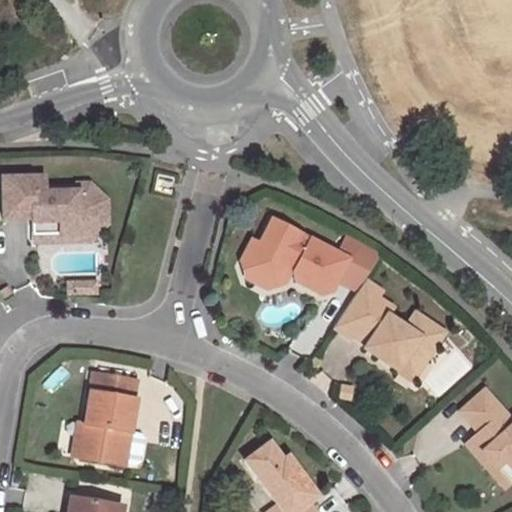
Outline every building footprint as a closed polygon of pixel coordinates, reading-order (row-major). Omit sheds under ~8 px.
[(31,222),(59,221),(60,237),(86,237),(97,225),(97,208),(83,195),(75,196),(43,197),(43,182),(2,183),(3,223),(31,222)] [(32,246),(89,244),(105,228),(104,205),(86,187),(74,187),(75,196),(83,195),(97,208),(97,225),(86,237),(60,237),(59,221),(31,222),(32,246)] [(348,262),(271,221),(257,246),(250,260),(254,273),(265,280),(279,276),(282,270),(289,274),(292,275),(295,285),(319,298),(330,295),(348,262)] [(250,260),(257,246),(250,242),(239,263),(245,281),(265,291),(283,286),(289,274),(282,270),(279,276),(265,280),(254,273),(250,260)] [(391,311),(376,301),(380,294),(364,282),(332,330),(347,340),(351,337),(366,348),(369,343),(381,351),(375,359),(396,373),(408,356),(422,366),(443,335),(414,316),(404,330),(386,318),(391,311)] [(366,348),(364,352),(375,359),(381,351),(369,343),(366,348)] [(408,356),(396,373),(411,383),(422,366),(408,356)] [(91,375),(83,426),(78,459),(123,466),(127,442),(124,441),(125,434),(128,434),(133,402),(131,402),(134,383),(91,375)] [(511,424),(483,392),(459,414),(478,435),(489,447),(481,454),(495,469),(503,463),(511,473),(511,424)] [(77,425),(71,458),(78,459),(83,426),(77,425)] [(489,447),(478,435),(465,447),(505,491),(511,484),(511,473),(503,463),(495,469),(481,454),(489,447)] [(269,444),(245,462),(278,506),(282,511),(313,511),(306,503),(316,496),(287,457),(282,461),(269,444)] [(69,498),(66,511),(78,511),(80,500),(69,498)] [(119,511),(121,507),(80,500),(78,511),(119,511)]
